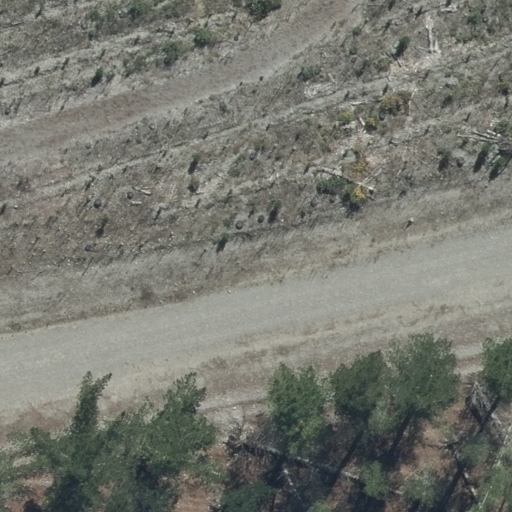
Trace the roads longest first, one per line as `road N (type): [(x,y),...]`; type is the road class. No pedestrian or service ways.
road 1 (unclassified): [(0,359),(511,241)]
road 2 (track): [(279,0),(0,121)]
